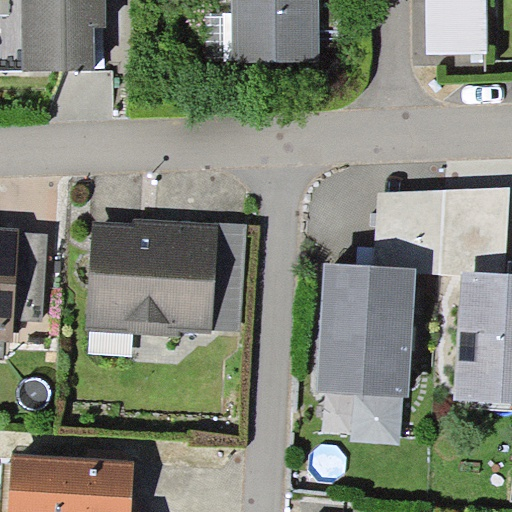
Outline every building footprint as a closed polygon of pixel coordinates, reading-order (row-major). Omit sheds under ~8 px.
[(88,32),(99,32),(98,0),(19,0),(21,76),(88,75),(88,32)] [(310,65),(309,0),(232,0),(233,66),(310,65)] [(229,330),(232,284),(207,283),(210,233),(172,231),(172,241),(92,236),(87,321),(128,324),(127,331),(169,333),(169,326),(229,330)] [(9,289),(11,243),(0,242),(0,336),(6,337),(8,309),(38,311),(39,291),(9,289)] [(318,393),(399,397),(406,277),(325,273),(318,393)] [(460,385),(511,387),(511,283),(466,281),(460,385)] [(123,511),(126,473),(10,466),(7,511),(123,511)]
